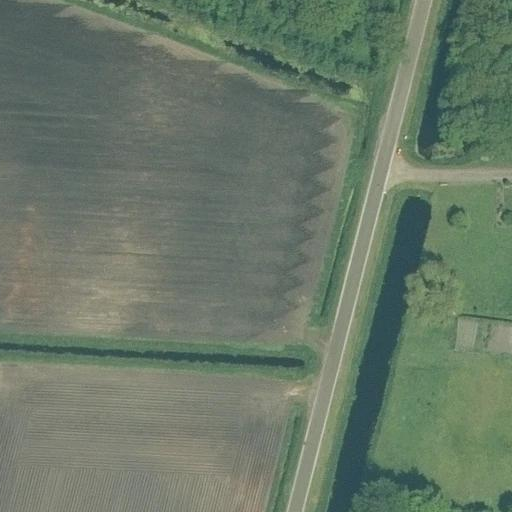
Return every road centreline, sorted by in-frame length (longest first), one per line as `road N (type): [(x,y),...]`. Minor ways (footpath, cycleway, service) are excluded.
road 1 (unclassified): [(297,511),(432,0)]
road 2 (track): [(380,175),(511,177)]
